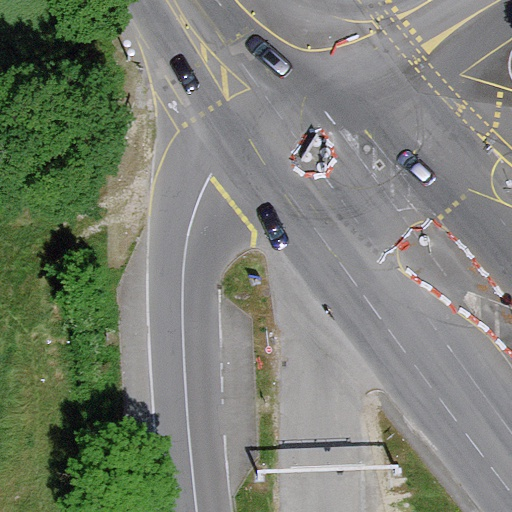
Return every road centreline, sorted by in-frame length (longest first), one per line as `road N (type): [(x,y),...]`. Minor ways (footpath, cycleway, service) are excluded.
road 1 (tertiary): [(241,150),(195,216),(188,256),(184,312),(199,511)]
road 2 (primary): [(325,227),(358,288),(511,467)]
road 3 (primary): [(137,0),(179,77),(241,150)]
road 4 (residential): [(367,106),(417,57),(504,0)]
road 5 (primary): [(511,244),(453,202),(385,188)]
road 6 (primary): [(296,105),(229,38),(204,0)]
